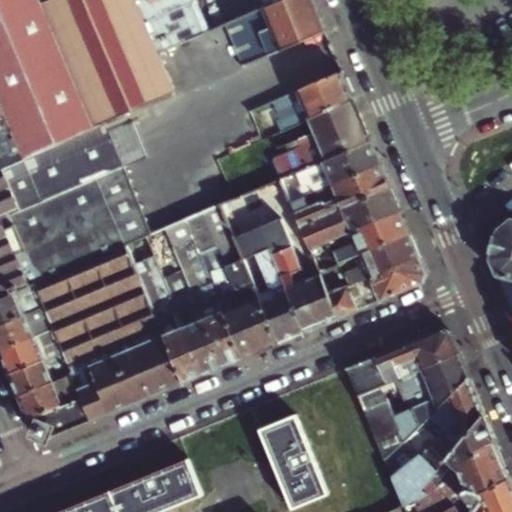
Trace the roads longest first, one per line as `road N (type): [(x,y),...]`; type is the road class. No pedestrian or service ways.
road 1 (residential): [(27,473),(474,289)]
road 2 (residential): [(409,131),(353,0)]
